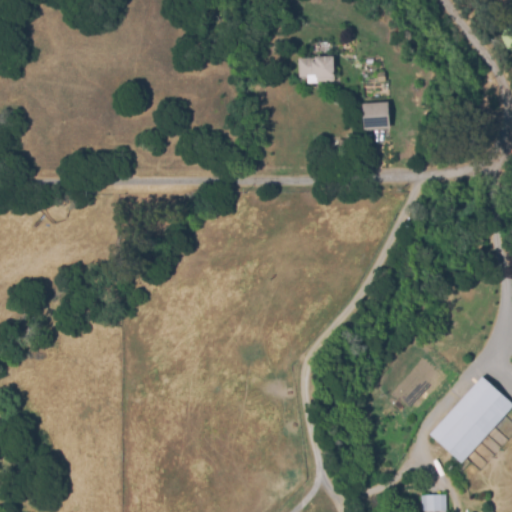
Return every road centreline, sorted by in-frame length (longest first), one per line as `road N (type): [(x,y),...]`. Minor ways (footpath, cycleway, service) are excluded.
road 1 (residential): [(500,150),(467,173),(0,174)]
road 2 (residential): [(418,175),(298,380),(301,434),(334,511)]
